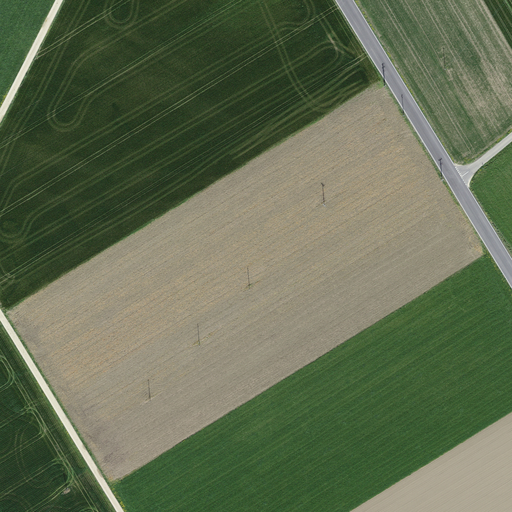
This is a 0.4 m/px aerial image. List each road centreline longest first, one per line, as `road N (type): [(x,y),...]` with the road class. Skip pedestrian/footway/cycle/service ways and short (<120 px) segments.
road 1 (track): [(0,318),(117,511)]
road 2 (unclassified): [(342,0),(454,184)]
road 3 (track): [(0,117),(59,0)]
